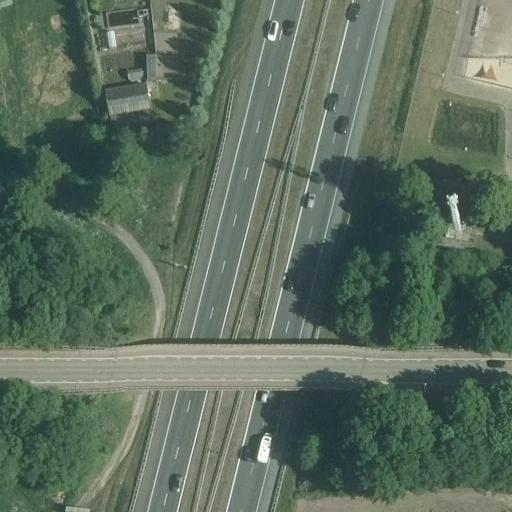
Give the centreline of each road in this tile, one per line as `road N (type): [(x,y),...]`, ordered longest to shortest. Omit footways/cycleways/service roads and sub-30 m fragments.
road 1 (motorway): [(288,0),(161,511)]
road 2 (motorway): [(240,511),(367,0)]
road 3 (tertiary): [(511,372),(0,369)]
road 4 (unclassified): [(0,195),(51,199),(121,233),(159,296),(155,357),(139,409),(108,474),(80,507)]
